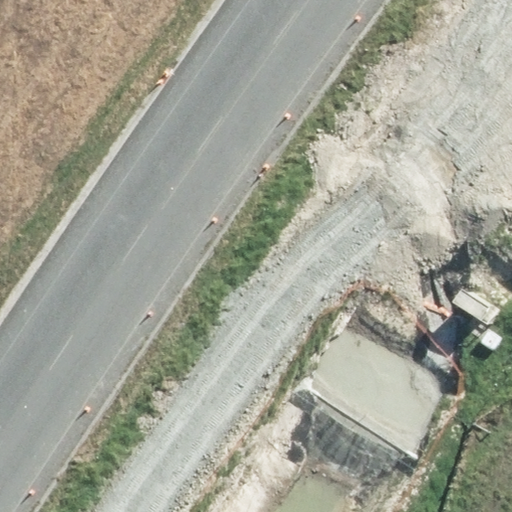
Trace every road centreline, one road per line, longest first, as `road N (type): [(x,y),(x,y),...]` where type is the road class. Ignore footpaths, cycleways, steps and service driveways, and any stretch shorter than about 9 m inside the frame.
road 1 (trunk): [(306,0),(154,196),(0,444)]
road 2 (unclassified): [(0,417),(175,139),(280,0)]
road 3 (trunk): [(0,241),(174,0)]
